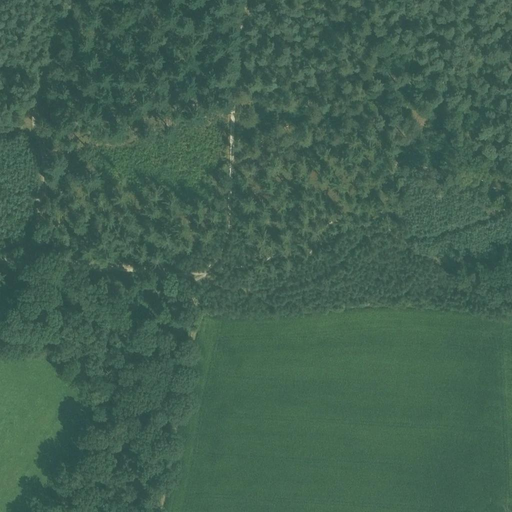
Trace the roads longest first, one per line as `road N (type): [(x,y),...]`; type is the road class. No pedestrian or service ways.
road 1 (track): [(511,212),(438,234),(374,227),(299,279),(204,280)]
road 2 (track): [(212,272),(232,208),(229,138),(245,0)]
road 3 (track): [(43,260),(43,164),(33,106),(67,0)]
road 4 (track): [(85,511),(149,398),(150,361),(193,278)]
road 5 (track): [(163,511),(204,280)]
road 6 (track): [(193,278),(0,260)]
